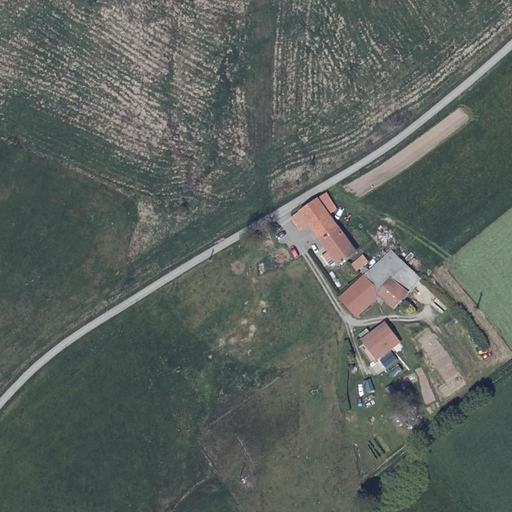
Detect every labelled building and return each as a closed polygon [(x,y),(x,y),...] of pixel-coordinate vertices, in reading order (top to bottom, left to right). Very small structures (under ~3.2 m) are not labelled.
[(338,206),(330,196),(322,202),(331,211),(338,206)] [(343,263),(358,250),(359,249),(331,211),(322,202),(320,199),(304,212),(306,216),(343,263)] [(306,216),(304,212),(294,218),(297,222),(306,216)] [(407,290),(424,278),(396,249),(374,271),(387,286),(395,278),(407,290)] [(410,292),(407,290),(395,278),(387,286),(374,271),(373,272),(346,298),(362,315),(384,295),(398,307),(410,292)] [(372,334),(368,337),(382,358),(403,341),(388,322),(375,331),(371,326),(367,328),(369,331),(372,334)]
